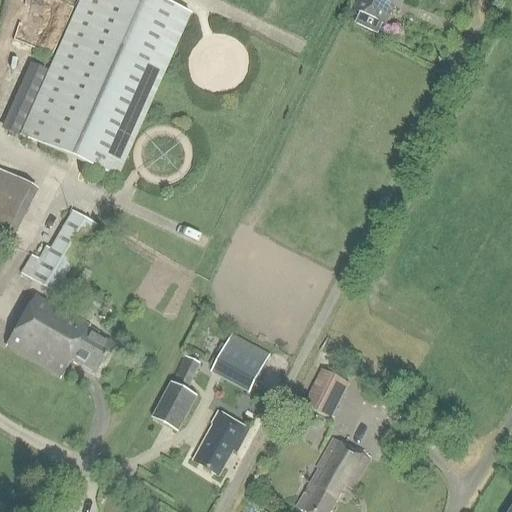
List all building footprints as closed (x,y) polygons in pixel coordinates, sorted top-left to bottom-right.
[(79,0),(48,70),(18,136),(115,179),(188,15),(155,0),(79,0)] [(386,25),(397,0),(359,0),(354,10),(361,13),(356,24),(378,34),(383,24),(386,25)] [(0,126),(0,128),(18,136),(48,70),(29,62),(0,126)] [(0,241),(9,246),(37,191),(0,172),(0,241)] [(44,248),(37,260),(31,256),(20,275),(63,300),(72,284),(67,280),(97,228),(71,212),(49,251),(44,248)] [(89,327),(36,297),(6,348),(60,379),(71,360),(95,374),(111,345),(96,337),(98,334),(88,329),(89,327)] [(102,310),(98,319),(106,323),(111,315),(102,310)] [(270,357),(232,336),(211,374),(250,395),(270,357)] [(184,357),(152,420),(179,434),(198,398),(187,393),(201,366),(184,357)] [(322,371),(305,407),(333,420),(350,385),(322,371)] [(213,427),(192,463),(219,478),(234,452),(237,454),(250,432),(218,414),(211,425),(213,427)] [(320,468),(296,510),(300,511),(332,511),(346,488),(353,492),(370,461),(333,440),(318,467),(320,468)]
